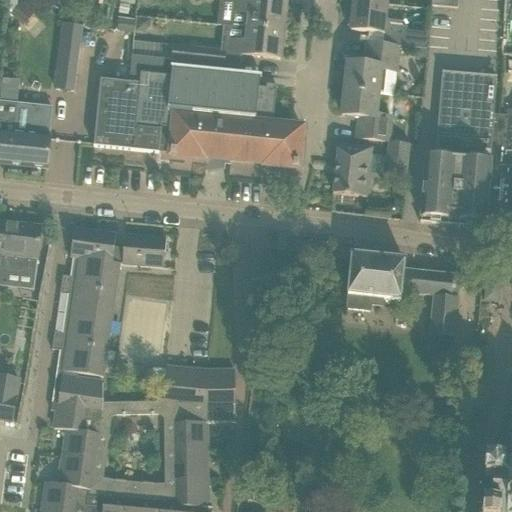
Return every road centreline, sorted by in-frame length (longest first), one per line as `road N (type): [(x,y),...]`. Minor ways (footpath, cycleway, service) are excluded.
road 1 (residential): [(511,260),(302,223),(63,197)]
road 2 (residential): [(0,443),(21,439),(63,197)]
road 3 (residential): [(307,171),(327,0)]
